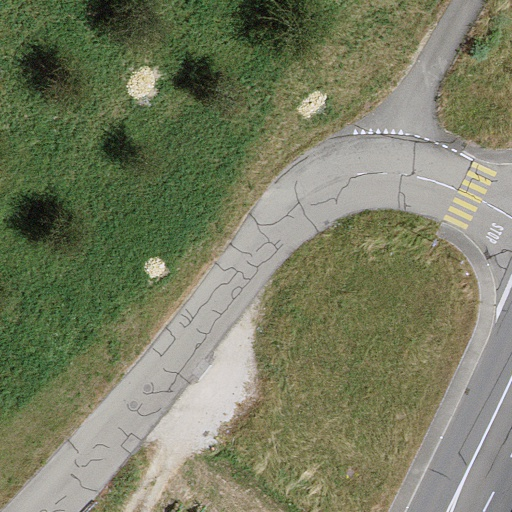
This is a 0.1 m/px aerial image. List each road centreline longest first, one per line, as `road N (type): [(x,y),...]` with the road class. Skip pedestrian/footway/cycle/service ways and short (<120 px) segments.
road 1 (residential): [(511,220),(414,178),(363,173),(321,185),(42,511)]
road 2 (motorway): [(0,321),(361,0)]
